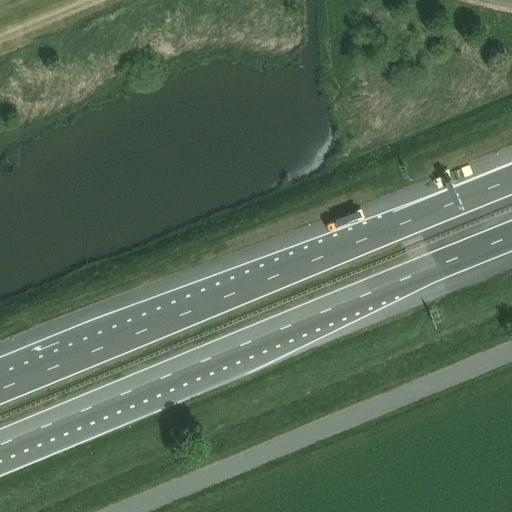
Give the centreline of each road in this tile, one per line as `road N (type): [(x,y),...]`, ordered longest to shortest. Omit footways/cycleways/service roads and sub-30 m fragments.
road 1 (motorway): [(511,179),(0,389)]
road 2 (motorway): [(0,445),(511,236)]
road 3 (unclassified): [(119,511),(511,349)]
